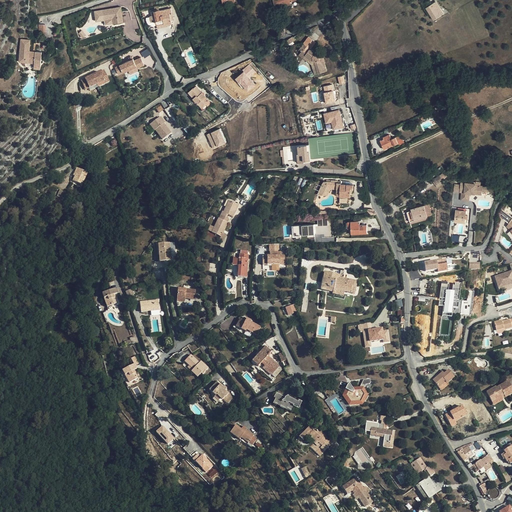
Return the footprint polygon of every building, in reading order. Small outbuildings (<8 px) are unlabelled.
[(443,13),(436,2),(427,8),(434,19),(443,13)] [(123,22),(121,7),(102,9),(103,19),(112,18),(113,23),(123,22)] [(150,16),(150,18),(151,19),(152,22),(156,20),(157,27),(168,25),(168,24),(172,23),(171,17),(173,17),(171,8),(160,10),(152,12),(152,15),(150,16)] [(299,55),(304,58),(306,55),(315,62),(319,74),(327,71),(323,58),(311,48),(316,42),(309,37),(299,49),(302,51),(299,55)] [(35,57),(34,51),(30,51),(31,39),(21,39),(19,61),(34,63),(41,63),(42,52),(40,52),(41,57),(35,57)] [(143,66),(150,62),(147,55),(140,58),(139,56),(135,58),(121,64),(124,71),(142,63),(143,66)] [(315,75),(319,74),(315,62),(306,55),(304,58),(312,64),(315,75)] [(243,72),(235,79),(246,93),(255,85),(248,77),(255,71),(249,64),(242,70),(243,72)] [(107,72),(106,69),(92,75),(94,78),(93,79),(95,85),(111,78),(112,80),(116,78),(112,70),(107,72)] [(325,103),(335,102),(333,85),(323,86),(325,103)] [(206,103),(209,100),(197,86),(194,89),(193,88),(189,92),(194,98),(202,108),(206,104),(207,104),(206,103)] [(207,107),(208,106),(206,104),(202,108),(194,98),(189,92),(188,93),(193,99),(192,100),(202,111),(207,107)] [(323,113),(325,124),(331,123),(332,130),(343,128),(340,110),(323,113)] [(165,123),(160,117),(150,125),(155,131),(163,140),(171,134),(164,124),(165,123)] [(219,129),(206,135),(213,149),(226,144),(219,129)] [(398,143),(396,137),(392,139),(390,134),(384,137),(384,139),(381,140),(385,149),(394,145),(395,147),(399,145),(398,143)] [(309,161),(307,145),(295,147),(297,162),(309,161)] [(73,181),(82,185),(88,173),(77,168),(75,172),(77,173),(75,176),(73,181)] [(443,180),(440,175),(432,180),(436,185),(443,180)] [(338,190),(337,193),(340,193),(340,196),(340,203),(347,203),(348,197),(351,197),(351,192),(351,189),(353,189),(354,185),(341,184),(341,183),(327,182),(327,181),(324,181),(324,182),(323,181),(317,194),(327,195),(330,189),(338,189),(338,190)] [(456,185),(455,192),(461,193),(461,200),(469,201),(469,196),(470,194),(471,194),(482,195),(482,192),(483,187),(476,186),(476,185),(468,184),(464,184),(461,183),(460,185),(456,185)] [(222,212),(221,216),(226,219),(228,215),(233,217),(238,205),(229,201),(223,212),(222,212)] [(412,211),(407,212),(410,222),(428,216),(428,215),(425,205),(411,209),(412,211)] [(511,220),(511,218),(511,216),(501,208),(500,217),(506,221),(507,220),(509,222),(509,223),(506,226),(510,231),(511,230),(511,220)] [(456,210),(455,221),(465,222),(466,211),(456,210)] [(328,225),(328,217),(318,218),(318,226),(328,225)] [(218,219),(212,233),(221,237),(228,223),(218,219)] [(360,221),(351,221),(352,229),(352,234),(356,233),(367,233),(367,225),(360,225),(360,221)] [(315,237),(314,224),(294,225),(295,235),(308,234),(308,237),(315,237)] [(170,250),(169,243),(158,244),(160,262),(171,261),(170,250)] [(280,245),(272,245),(272,253),(275,253),(275,256),(265,256),(265,265),(287,264),(287,252),(279,252),(279,251),(280,251),(280,245)] [(239,266),(238,277),(247,277),(248,255),(240,254),(239,259),(234,258),(233,266),(239,266)] [(447,266),(446,260),(437,261),(438,269),(438,272),(448,270),(447,266)] [(438,269),(437,261),(425,263),(426,271),(438,269)] [(511,271),(495,277),(498,289),(511,284),(511,271)] [(325,272),(324,278),(326,279),(325,283),(323,282),(321,290),(324,290),(324,288),(333,290),(333,292),(333,294),(343,296),(344,292),(351,293),(352,286),(354,286),(355,281),(343,279),(343,277),(340,277),(340,275),(327,272),(325,272)] [(452,292),(448,291),(450,282),(442,281),(440,298),(445,299),(445,301),(439,301),(439,306),(443,307),(443,313),(452,314),(453,308),(458,308),(458,303),(453,303),(453,300),(459,301),(461,284),(453,283),(452,292)] [(117,294),(115,289),(102,294),(107,307),(117,304),(113,295),(117,294)] [(196,290),(178,289),(177,298),(195,300),(196,290)] [(132,290),(126,292),(128,298),(134,296),(132,290)] [(158,300),(140,302),(141,312),(160,310),(158,300)] [(289,315),(293,314),(292,313),(297,311),(294,305),(290,306),(287,307),(289,315)] [(510,320),(504,321),(505,322),(502,323),(502,321),(502,320),(494,322),(496,331),(504,329),(504,330),(511,328),(511,327),(511,326),(511,318),(510,319),(510,320)] [(246,330),(248,331),(252,333),(257,335),(257,334),(261,327),(250,322),(251,321),(246,319),(245,321),(243,320),(240,319),(236,327),(246,331),(246,330)] [(378,330),(367,332),(369,343),(383,341),(382,333),(379,333),(378,330)] [(196,343),(189,348),(192,353),(200,348),(196,343)] [(268,359),(266,357),(267,356),(271,352),(265,347),(262,351),(252,361),(252,362),(255,364),(258,367),(257,368),(260,371),(263,367),(272,375),(275,370),(279,366),(269,358),(268,359)] [(185,361),(189,366),(193,369),(191,372),(197,377),(201,373),(203,374),(208,368),(201,361),(199,363),(191,355),(185,361)] [(131,359),(134,364),(135,366),(139,364),(135,357),(131,359)] [(134,364),(123,371),(129,383),(138,378),(133,370),(137,368),(135,366),(134,364)] [(447,384),(447,383),(454,377),(449,370),(444,374),(443,372),(441,371),(438,373),(440,374),(433,380),(439,387),(446,382),(447,384)] [(353,389),(349,384),(348,385),(345,390),(347,390),(345,396),(343,397),(347,402),(348,401),(350,404),(352,404),(354,403),(361,403),(362,399),(365,400),(367,396),(363,390),(366,385),(370,384),(371,382),(369,379),(363,380),(359,389),(353,389)] [(217,395),(220,399),(222,400),(225,397),(229,394),(225,390),(227,389),(224,386),(223,388),(217,382),(209,390),(215,396),(216,396),(217,395)] [(446,382),(439,387),(441,390),(449,385),(447,383),(447,384),(446,382)] [(497,389),(496,388),(487,394),(492,404),(502,398),(501,398),(504,396),(505,399),(511,395),(511,389),(508,383),(497,389)] [(277,399),(275,402),(274,404),(287,410),(287,408),(291,410),(293,405),(299,408),(302,402),(299,400),(298,402),(289,398),(288,396),(285,397),(277,393),(275,398),(277,399)] [(381,424),(378,424),(378,426),(378,429),(371,428),(370,433),(382,435),(382,437),(384,438),(383,445),(389,446),(389,441),(392,442),(393,436),(392,436),(392,434),(393,434),(395,433),(395,431),(386,430),(383,429),(384,425),(387,425),(388,417),(381,416),(380,421),(382,421),(381,424)] [(156,430),(167,444),(174,438),(163,424),(156,430)] [(249,441),(254,444),(256,440),(256,438),(253,436),(254,435),(246,430),(245,432),(236,425),(230,433),(239,440),(241,438),(248,443),(249,441)] [(323,438),(325,436),(321,431),(319,433),(315,429),(313,430),(309,426),(305,430),(306,430),(299,437),(303,441),(308,436),(310,434),(320,444),(317,447),(314,443),(310,447),(320,456),(324,452),(321,448),(327,441),(323,438)] [(310,434),(308,436),(315,442),(314,443),(317,447),(320,444),(310,434)] [(333,443),(325,436),(323,438),(327,441),(321,448),(324,452),(333,443)] [(241,438),(239,440),(251,448),(254,444),(249,441),(248,443),(241,438)] [(511,443),(503,449),(504,451),(511,445),(511,443)] [(511,445),(504,451),(505,453),(506,454),(503,456),(505,459),(507,462),(508,461),(510,464),(511,463),(511,445)] [(462,449),(457,453),(463,461),(468,458),(466,454),(471,451),(468,447),(463,450),(462,449)] [(195,460),(206,472),(214,465),(203,453),(195,460)] [(491,462),(487,456),(482,459),(482,458),(480,459),(481,460),(475,464),(479,470),(491,462)] [(411,464),(414,469),(418,466),(422,471),(424,470),(425,469),(430,477),(435,473),(429,466),(426,468),(420,458),(411,464)] [(311,475),(306,466),(302,469),(305,475),(307,474),(308,477),(311,475)] [(396,476),(401,484),(408,480),(403,472),(396,476)] [(429,478),(428,477),(428,478),(416,486),(426,501),(427,500),(428,502),(430,501),(429,499),(440,492),(438,488),(436,490),(435,488),(428,478),(429,478)] [(347,494),(352,491),(353,490),(356,494),(358,493),(360,497),(359,498),(359,499),(365,508),(373,503),(367,494),(368,493),(366,491),(368,490),(367,488),(365,487),(363,488),(356,478),(342,487),(347,494)] [(357,500),(359,499),(359,498),(360,497),(358,493),(356,494),(353,490),(352,491),(354,494),(353,495),(357,500)] [(496,490),(489,492),(491,499),(498,496),(496,490)]
